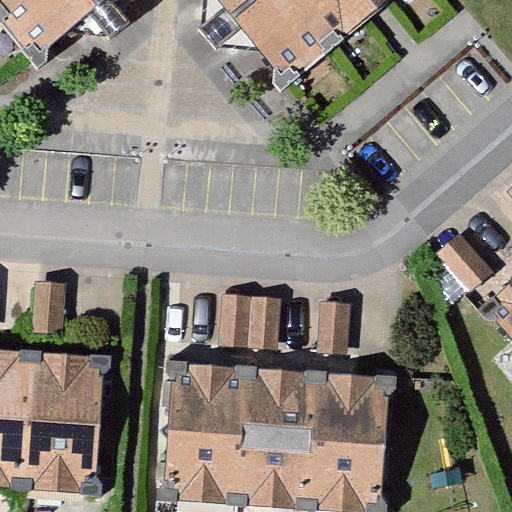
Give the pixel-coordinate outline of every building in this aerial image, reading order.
[(35,0),(0,0),(0,23),(3,27),(35,0)] [(135,0),(35,0),(3,27),(44,77),(101,30),(124,58),(147,39),(124,10),(135,0)] [(352,63),(301,0),(223,0),(235,14),(206,37),(232,70),(263,45),(307,100),(352,63)] [(430,0),(301,0),(352,63),(430,0)] [(511,313),(502,323),(511,334),(511,313)] [(41,369),(0,365),(0,505),(31,508),(41,369)] [(108,511),(118,374),(41,369),(31,508),(98,511),(108,511)] [(252,511),(260,385),(188,381),(180,511),(252,511)] [(322,511),(330,389),(260,385),(252,511),(322,511)] [(398,511),(406,394),(330,389),(322,511),(398,511)]
